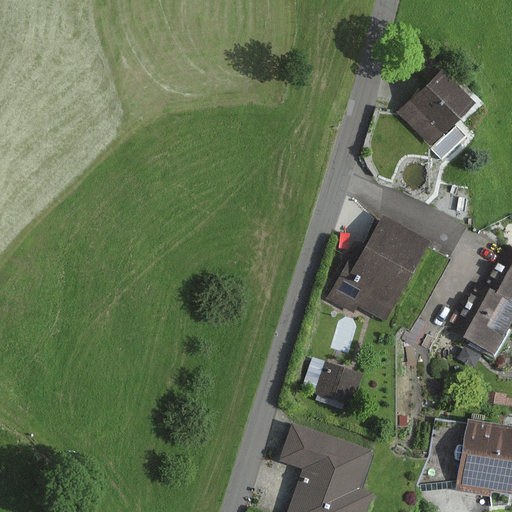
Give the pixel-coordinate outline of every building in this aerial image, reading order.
[(399,72),(421,93),(439,75),(417,54),(399,72)] [(421,93),(398,115),(431,147),(476,103),(444,70),(439,75),(421,93)] [(427,247),(429,243),(383,217),(358,262),(350,258),(328,300),(353,314),(358,306),(385,321),(386,319),(427,247)] [(511,246),(507,244),(482,288),(511,304),(511,246)] [(452,261),(427,247),(386,319),(410,333),(452,261)] [(477,285),(451,332),(493,355),(511,321),(511,304),(482,288),(477,285)] [(362,375),(324,362),(314,393),(352,406),(362,375)] [(506,395),(481,392),(480,402),(511,406),(511,398),(506,398),(506,395)] [(511,428),(469,420),(468,424),(436,419),(429,456),(416,486),(458,481),(456,490),(490,497),(491,490),(511,494),(511,428)] [(374,451),(292,423),(278,461),(302,470),(287,511),(365,511),(372,494),(360,491),(374,451)]
